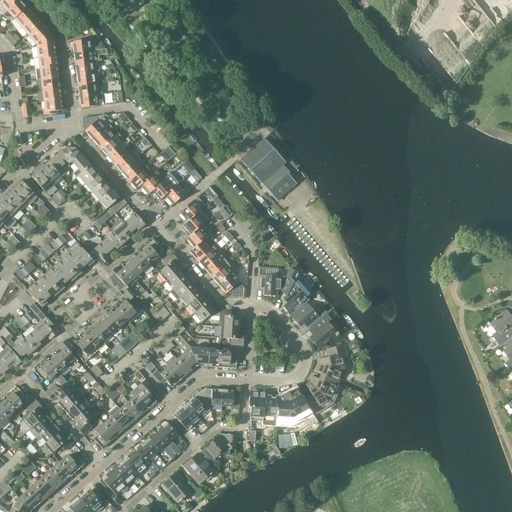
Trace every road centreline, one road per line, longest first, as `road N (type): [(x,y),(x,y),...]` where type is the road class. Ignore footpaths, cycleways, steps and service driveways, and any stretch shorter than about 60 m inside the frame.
road 1 (residential): [(20,371),(88,310),(76,296),(154,227)]
road 2 (residential): [(154,227),(263,129),(267,135)]
road 3 (residential): [(251,306),(265,308),(302,351),(301,371),(286,383),(246,381)]
road 4 (residential): [(73,115),(75,134),(154,227)]
road 5 (residential): [(154,227),(224,302),(251,306)]
road 6 (residential): [(33,0),(64,37),(73,115)]
road 7 (residential): [(102,465),(20,371)]
